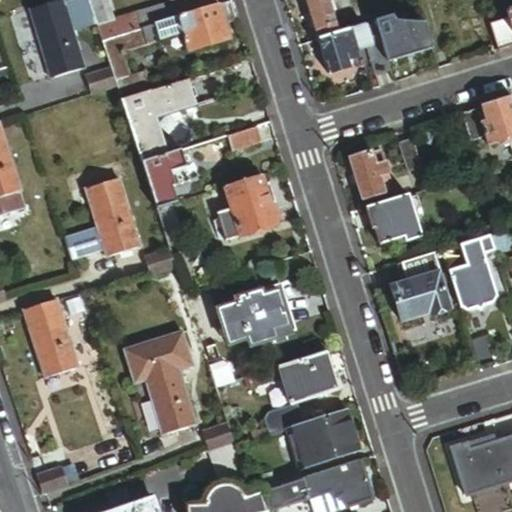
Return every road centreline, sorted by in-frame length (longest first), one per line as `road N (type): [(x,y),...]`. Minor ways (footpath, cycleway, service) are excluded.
road 1 (residential): [(303,141),(392,430)]
road 2 (residential): [(511,78),(303,141)]
road 3 (residential): [(259,0),(303,141)]
road 4 (residential): [(392,430),(511,392)]
